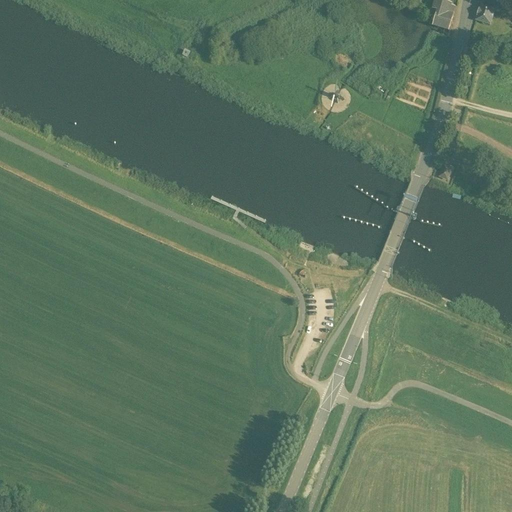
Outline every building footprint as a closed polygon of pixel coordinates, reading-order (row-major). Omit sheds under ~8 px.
[(448,31),(453,16),(447,14),(450,5),(436,1),(433,9),(439,11),(434,26),(448,31)] [(490,26),(495,9),(483,5),(481,4),(475,21),(490,26)] [(187,59),(189,54),(184,51),(181,57),(187,59)] [(337,104),(341,97),(334,93),(330,100),(337,104)] [(446,179),(449,177),(449,176),(452,169),(445,166),(442,173),(441,174),(443,177),(446,179)]
